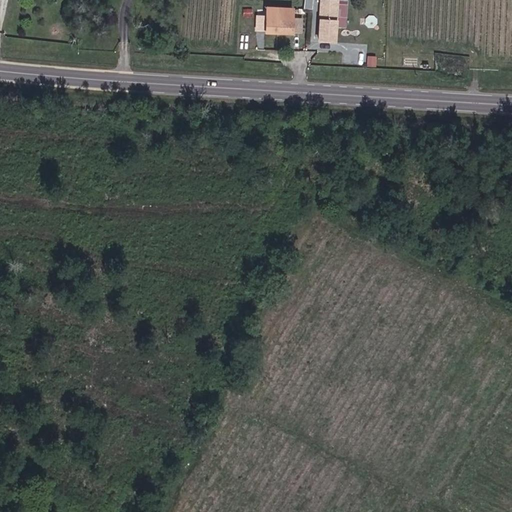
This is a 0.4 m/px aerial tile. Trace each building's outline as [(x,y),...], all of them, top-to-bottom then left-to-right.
[(314,8),(314,0),(304,0),(304,7),(314,8)] [(336,41),(338,7),(324,7),(323,40),(336,41)] [(295,9),(271,9),(270,18),(269,31),(269,32),(294,32),(295,20),(295,9)] [(260,18),(260,31),(269,31),(270,18),(260,18)] [(304,32),(304,20),(295,20),(294,32),(304,32)]
